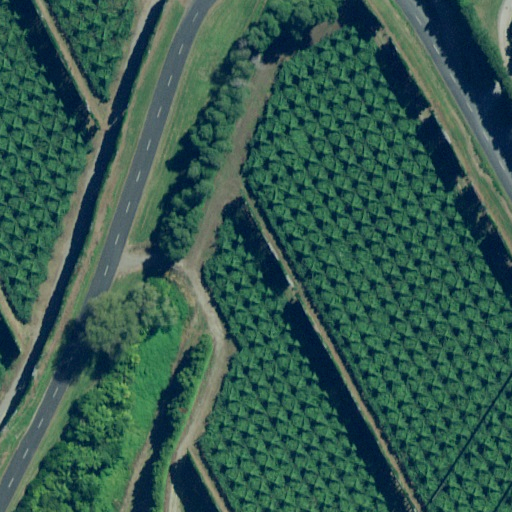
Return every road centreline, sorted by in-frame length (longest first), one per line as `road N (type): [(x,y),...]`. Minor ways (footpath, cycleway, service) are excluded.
road 1 (residential): [(208,0),(0,469)]
road 2 (residential): [(511,188),(405,0)]
